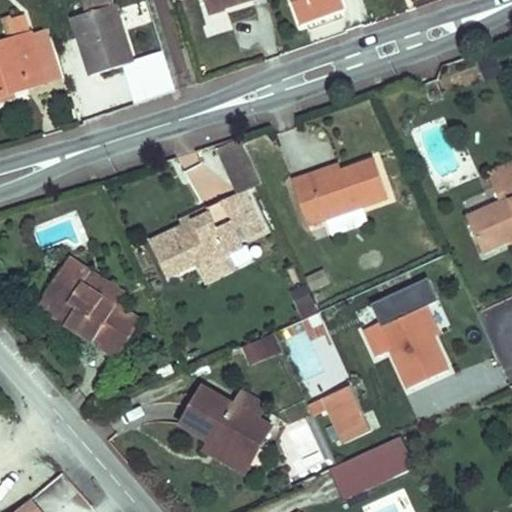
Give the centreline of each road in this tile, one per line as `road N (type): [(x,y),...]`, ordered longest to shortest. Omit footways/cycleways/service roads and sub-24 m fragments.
road 1 (residential): [(511,0),(0,177)]
road 2 (residential): [(0,351),(141,511)]
